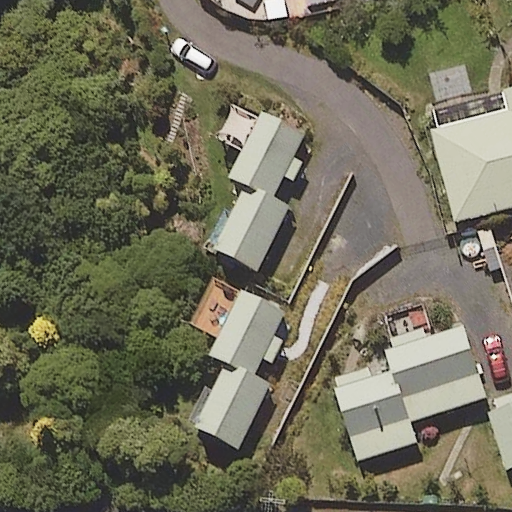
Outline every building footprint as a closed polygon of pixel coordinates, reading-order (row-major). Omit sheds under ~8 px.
[(509,106),(435,128),(460,219),(511,203),(511,81),(503,84),(509,106)] [(250,178),(277,191),(308,125),(263,104),(233,169),(250,178)] [(432,128),(395,123),(391,153),(428,158),(432,128)] [(277,191),(250,178),(216,237),(258,261),(293,200),(277,191)] [(240,358),(260,365),(266,352),(277,357),(288,333),(276,327),(288,299),(244,279),(214,346),(240,358)] [(396,361),(412,415),(488,394),(467,322),(391,343),(396,361)] [(260,365),(240,358),(234,371),(223,365),(199,418),(242,438),(251,419),(261,424),(270,403),(260,399),(272,371),(260,365)] [(412,415),(396,361),(337,377),(359,456),(419,440),(412,415)] [(511,462),(511,393),(487,402),(507,464),(511,462)]
